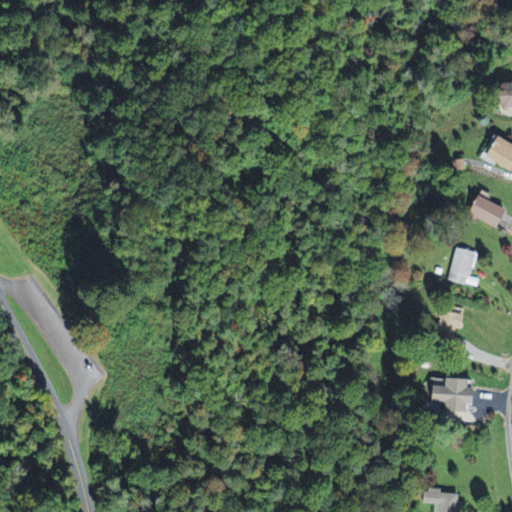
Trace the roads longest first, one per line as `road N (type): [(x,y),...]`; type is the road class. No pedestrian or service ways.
road 1 (secondary): [(0,297),(70,413),(87,511)]
road 2 (tertiary): [(0,285),(38,296),(70,413)]
